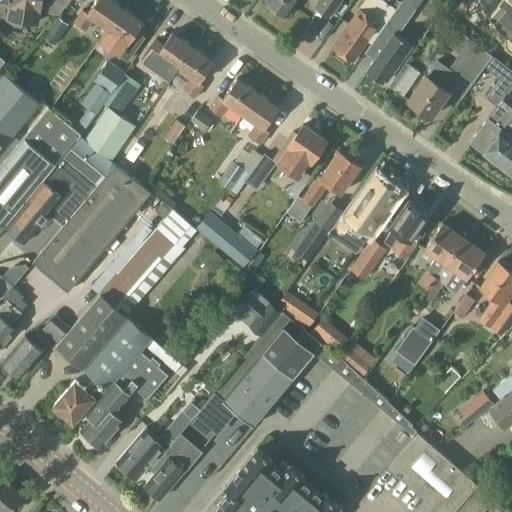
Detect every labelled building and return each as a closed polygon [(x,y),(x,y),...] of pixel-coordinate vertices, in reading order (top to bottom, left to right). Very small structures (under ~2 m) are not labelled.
[(40,8),(41,0),(11,0),(11,1),(10,3),(0,14),(0,17),(8,19),(36,24),(39,8),(40,8)] [(108,27),(123,6),(114,0),(94,0),(87,11),(83,8),(74,21),(87,30),(94,18),(108,27)] [(265,0),(286,15),(297,0),(310,0),(316,4),(314,7),(328,18),(341,0),(265,0)] [(385,83),(412,44),(398,34),(416,8),(404,0),(401,0),(396,7),(371,42),(368,47),(377,54),(366,70),(385,83)] [(511,0),(499,0),(495,7),(493,9),(511,30),(511,0)] [(349,23),(332,46),(353,61),(368,40),(371,42),(396,7),(386,1),(379,12),(364,1),(349,23)] [(108,27),(101,37),(114,46),(113,48),(127,58),(143,35),(136,30),(143,20),(123,6),(108,27)] [(55,44),(68,24),(57,17),(43,37),(55,44)] [(157,36),(141,59),(168,79),(177,66),(193,45),(172,30),(164,41),(157,36)] [(193,45),(177,66),(191,76),(183,88),(195,97),(204,85),(198,80),(213,60),(193,45)] [(474,80),(493,55),(479,45),(471,56),(460,71),(474,80)] [(116,85),(126,72),(126,71),(108,59),(94,80),(96,82),(81,102),(87,107),(75,125),(83,131),(97,113),(116,85)] [(423,77),(409,99),(432,115),(449,90),(450,91),(459,77),(447,68),(435,59),(426,74),(423,77)] [(511,133),(511,93),(507,90),(511,84),(511,69),(509,67),(486,97),(502,108),(493,121),(488,117),(469,142),(483,153),(493,139),(503,146),(511,133)] [(9,149),(35,116),(31,113),(41,101),(9,75),(7,74),(0,82),(0,149),(4,145),(9,149)] [(242,113),(258,91),(236,76),(222,97),(218,94),(209,107),(222,116),(230,104),(242,113)] [(116,85),(103,104),(107,106),(119,115),(132,96),(116,85)] [(258,91),(242,113),(256,122),(248,134),(261,143),(270,130),(264,126),(279,106),(258,91)] [(14,154),(0,170),(0,212),(10,220),(44,180),(82,134),(84,132),(83,131),(75,125),(49,104),(37,118),(35,116),(9,149),(14,154)] [(135,126),(119,115),(107,106),(85,137),(112,159),(135,126)] [(205,130),(212,119),(197,109),(190,120),(205,130)] [(176,118),(163,135),(172,142),(185,126),(176,118)] [(293,130),(274,157),(278,160),(276,163),(285,169),(298,178),(311,161),(326,140),(303,123),(296,133),(293,130)] [(493,139),(483,153),(511,173),(511,133),(503,146),(493,139)] [(64,196),(50,213),(63,225),(115,162),(116,162),(112,159),(85,137),(82,134),(44,180),(64,196)] [(329,182),(341,191),(360,164),(339,149),(321,175),(319,173),(301,198),(313,206),(329,182)] [(231,189),(245,169),(233,160),(219,180),(231,189)] [(152,191),(115,162),(63,225),(33,260),(69,290),(152,191)] [(376,175),(357,201),(368,209),(358,222),(368,229),(378,216),(377,215),(396,189),(376,175)] [(44,180),(10,220),(5,226),(25,243),(50,213),(64,196),(44,180)] [(391,225),(384,234),(394,241),(391,245),(408,256),(416,243),(411,239),(410,238),(428,212),(424,209),(425,207),(416,201),(414,202),(409,198),(390,225),(391,225)] [(98,291),(172,207),(164,200),(156,209),(157,210),(91,286),(98,292),(98,291)] [(172,206),(98,292),(100,293),(100,292),(126,315),(186,247),(183,245),(197,228),(196,227),(173,208),(173,207),(172,206)] [(207,212),(196,227),(197,228),(244,265),(256,250),(207,212)] [(328,228),(315,219),(294,249),(308,258),(328,228)] [(424,290),(462,235),(442,221),(423,248),(435,256),(416,284),(424,290)] [(467,278),(485,251),(462,235),(424,290),(433,296),(443,282),(445,284),(455,270),(467,278)] [(366,245),(357,258),(350,267),(365,277),(386,246),(372,236),(366,245)] [(511,269),(510,268),(510,264),(503,259),(500,261),(498,259),(480,286),(494,295),(479,317),(501,332),(511,316),(511,301),(507,299),(511,291),(511,286),(510,286),(511,282),(511,269)] [(0,296),(2,297),(12,285),(13,284),(28,266),(26,264),(11,267),(4,276),(1,273),(0,274),(0,296)] [(0,348),(18,328),(12,323),(22,311),(15,305),(24,296),(12,285),(2,297),(6,301),(0,308),(0,348)] [(281,310),(276,305),(253,286),(240,301),(256,314),(251,321),(263,331),(281,310)] [(287,290),(276,305),(307,327),(319,312),(287,290)] [(62,336),(57,342),(86,367),(129,318),(126,315),(100,292),(100,293),(70,327),(62,336)] [(465,293),(453,311),(461,317),(474,299),(465,293)] [(296,337),(283,326),(291,317),(281,310),(263,331),(213,392),(222,399),(251,423),(320,342),(303,329),(296,337)] [(55,314),(47,323),(62,336),(70,327),(55,314)] [(129,318),(86,367),(95,375),(108,385),(140,348),(150,337),(129,318)] [(412,325),(395,350),(405,357),(399,365),(409,372),(432,339),(412,325)] [(19,376),(42,350),(24,335),(1,360),(19,376)] [(351,339),(338,355),(339,356),(340,355),(361,374),(374,359),(351,339)] [(413,424),(361,374),(340,355),(339,356),(338,355),(323,343),(316,352),(414,434),(418,430),(412,425),(413,424)] [(81,428),(90,436),(90,440),(95,444),(99,444),(100,445),(122,419),(113,411),(119,403),(122,405),(137,388),(147,397),(168,373),(159,364),(161,362),(153,355),(151,357),(140,348),(108,385),(97,398),(104,402),(81,428)] [(438,389),(453,375),(445,366),(430,380),(438,389)] [(179,370),(158,391),(170,402),(191,381),(179,370)] [(500,398),(511,387),(511,375),(510,373),(492,389),(500,398)] [(95,396),(97,398),(108,385),(95,375),(85,386),(75,378),(52,404),(73,422),(95,396)] [(511,388),(487,408),(503,429),(511,422),(511,388)] [(191,400),(183,410),(192,417),(199,407),(191,400)] [(144,423),(155,428),(162,412),(151,407),(144,423)] [(212,426),(196,414),(190,422),(206,435),(212,426)] [(118,460),(116,463),(117,463),(127,472),(129,469),(132,471),(135,474),(137,475),(148,462),(152,465),(152,466),(158,458),(154,455),(163,445),(143,428),(117,459),(118,460)] [(418,431),(388,466),(441,511),(452,511),(456,508),(465,498),(472,490),(478,483),(477,482),(418,431)] [(155,471),(145,483),(147,485),(146,488),(155,496),(159,495),(161,496),(183,470),(185,472),(202,451),(180,432),(158,458),(152,466),(152,465),(150,467),(155,471)] [(225,485),(230,489),(210,511),(333,511),(341,504),(325,490),(322,493),(304,478),(307,475),(291,462),(283,471),(272,462),(275,459),(259,445),(225,485)] [(0,511),(7,511),(24,493),(2,474),(0,476),(0,511)] [(478,483),(472,490),(489,505),(496,496),(478,480),(477,482),(478,483)] [(465,498),(479,511),(482,511),(489,505),(472,490),(465,498)] [(155,511),(173,511),(184,500),(174,491),(155,511)] [(456,508),(460,511),(479,511),(465,498),(456,508)]
